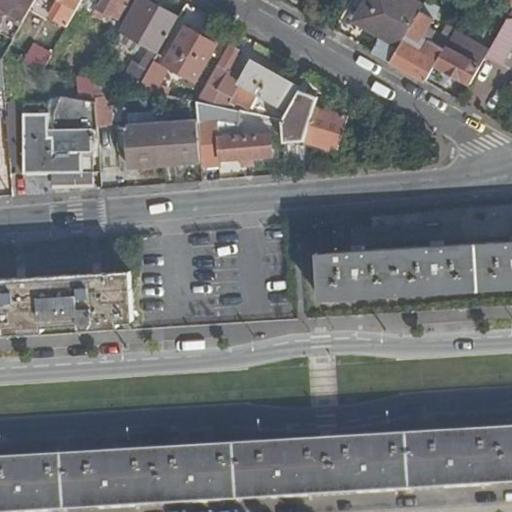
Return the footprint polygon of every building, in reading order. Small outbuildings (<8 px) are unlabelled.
[(0,0),(0,36),(11,42),(14,39),(18,31),(34,0),(0,0)] [(54,0),(58,3),(50,20),(66,28),(80,0),(54,0)] [(102,0),(91,19),(105,27),(110,20),(118,24),(131,0),(102,0)] [(371,0),(359,23),(382,37),(373,54),(390,64),(419,13),(420,11),(401,0),(371,0)] [(177,21),(141,1),(121,36),(140,46),(158,56),(176,24),(177,21)] [(511,12),(490,51),(485,59),(498,66),(511,41),(511,12)] [(433,20),(419,13),(390,64),(424,83),(425,84),(435,66),(444,50),(438,47),(429,42),(424,50),(418,46),(433,20)] [(118,24),(110,20),(105,27),(114,32),(118,24)] [(184,28),(176,24),(158,56),(156,60),(163,65),(184,28)] [(215,45),(184,28),(163,65),(156,60),(138,92),(176,100),(177,91),(158,87),(168,68),(195,83),(215,45)] [(440,38),(443,39),(438,47),(444,50),(446,46),(453,34),(445,29),(440,38)] [(18,31),(14,39),(28,47),(32,39),(18,31)] [(121,36),(116,45),(135,54),(140,46),(121,36)] [(14,39),(11,42),(1,62),(42,71),(49,58),(28,47),(14,39)] [(444,50),(435,66),(470,85),(485,59),(490,51),(472,41),(463,55),(446,46),(444,50)] [(238,51),(228,46),(206,86),(231,99),(235,92),(245,97),(249,91),(287,112),(297,95),(298,93),(248,66),(240,81),(227,73),(238,51)] [(115,128),(118,169),(200,163),(198,123),(164,126),(163,113),(127,116),(126,112),(109,95),(108,86),(95,82),(96,103),(97,128),(111,126),(110,122),(127,120),(127,127),(115,128)] [(231,99),(206,86),(196,105),(216,109),(261,119),(264,107),(231,99)] [(281,124),(284,146),(304,144),(314,111),(297,95),(287,112),(281,124)] [(51,114),(18,116),(24,179),(91,174),(88,133),(98,133),(97,128),(96,103),(61,99),(51,114)] [(196,105),(198,123),(200,163),(200,167),(221,165),(220,160),(273,157),(271,133),(218,136),(216,109),(196,105)] [(18,110),(5,111),(10,180),(24,179),(18,116),(18,110)] [(334,153),(344,120),(314,111),(304,144),(334,153)] [(511,287),(511,242),(509,243),(444,247),(433,247),(363,252),(351,252),(319,254),(321,299),(511,287)] [(0,279),(0,328),(5,328),(5,333),(43,331),(43,326),(79,323),(80,329),(119,327),(118,321),(134,320),(130,271),(0,279)] [(0,511),(49,511),(511,484),(511,433),(0,464),(0,511)]
